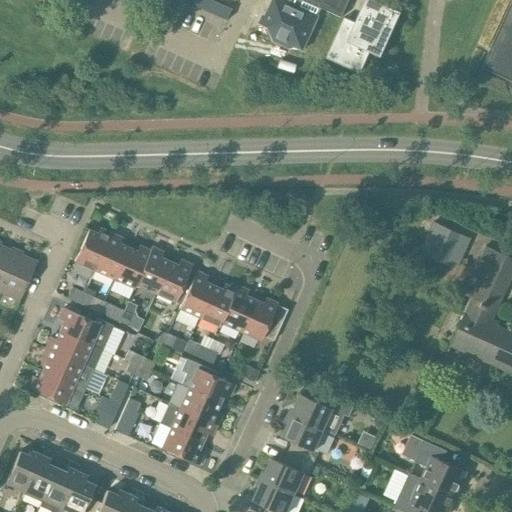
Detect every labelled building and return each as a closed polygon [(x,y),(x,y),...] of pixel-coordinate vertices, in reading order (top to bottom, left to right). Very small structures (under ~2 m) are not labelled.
[(202,8),(206,0),(198,0),(196,5),(202,8)] [(209,11),(214,0),(213,0),(206,0),(202,8),(209,11)] [(215,14),(220,3),(214,0),(209,11),(215,14)] [(319,16),(283,0),(272,0),(262,24),(269,27),(274,41),(290,48),(295,46),(303,50),(319,16)] [(351,0),(304,0),(343,18),(351,0)] [(402,11),(377,0),(366,0),(355,26),(343,20),(326,58),(361,73),(371,51),(381,56),(402,11)] [(511,0),(482,67),(511,80),(511,0)] [(220,3),(215,14),(221,17),(226,6),(220,3)] [(232,9),(226,6),(221,17),(228,20),(232,9)] [(461,233),(433,221),(419,251),(447,264),(448,261),(457,265),(471,238),(461,233)] [(94,270),(111,233),(100,228),(97,233),(88,229),(74,261),(94,270)] [(94,270),(114,279),(128,247),(119,243),(121,238),(111,233),(94,270)] [(0,288),(16,252),(0,245),(0,288)] [(134,288),(136,284),(135,284),(150,250),(139,245),(136,251),(128,247),(114,279),(134,288)] [(511,275),(511,257),(486,245),(473,273),(483,278),(467,313),(466,312),(451,344),(475,354),(475,356),(492,364),(493,362),(511,370),(511,331),(491,322),(511,275)] [(136,284),(155,293),(169,261),(160,258),(162,252),(151,247),(150,250),(135,284),(136,284)] [(36,262),(16,252),(0,288),(0,291),(19,301),(36,262)] [(169,261),(155,293),(175,302),(180,304),(194,273),(189,271),(192,265),(180,260),(177,265),(169,261)] [(199,317),(213,285),(204,281),(207,276),(196,271),(194,273),(180,304),(179,308),(199,317)] [(213,285),(199,317),(220,326),(221,322),(235,289),(224,284),(222,289),(213,285)] [(221,322),(240,331),(254,300),(245,296),(247,291),(236,286),(235,289),(221,322)] [(70,299),(79,304),(84,292),(74,288),(70,299)] [(93,296),(84,292),(79,304),(88,308),(93,296)] [(263,304),(254,300),(240,331),(261,340),(263,336),(273,340),(287,309),(277,305),(277,303),(265,298),(263,304)] [(118,321),(123,310),(114,306),(109,317),(118,321)] [(60,330),(103,349),(113,326),(97,319),(96,322),(64,308),(58,319),(64,322),(60,330)] [(123,310),(118,321),(127,326),(132,314),(123,310)] [(162,345),(167,334),(158,329),(153,340),(162,345)] [(46,347),(94,369),(103,349),(60,330),(56,339),(51,336),(46,347)] [(176,338),(167,334),(162,345),(171,349),(176,338)] [(199,344),(194,356),(203,360),(208,348),(199,344)] [(42,370),(85,389),(94,369),(46,347),(41,358),(46,361),(42,370)] [(208,348),(203,360),(212,364),(218,353),(208,348)] [(129,361),(140,366),(144,357),(133,353),(129,361)] [(144,357),(140,366),(150,371),(154,362),(144,357)] [(188,388),(220,402),(224,394),(229,396),(234,385),(216,376),(218,373),(186,359),(181,371),(186,373),(180,385),(188,389),(188,388)] [(442,365),(431,360),(427,369),(438,374),(442,365)] [(135,375),(140,366),(129,361),(125,370),(135,375)] [(150,371),(140,366),(135,375),(146,380),(150,371)] [(76,409),(85,389),(42,370),(38,378),(33,376),(28,387),(76,409)] [(112,391),(108,400),(119,404),(127,385),(117,381),(112,391)] [(355,404),(343,399),(317,387),(312,398),(301,393),(292,415),(324,429),(336,434),(345,415),(349,416),(355,404)] [(188,389),(179,408),(216,424),(221,413),(216,411),(220,402),(188,388),(188,389)] [(98,411),(93,422),(108,429),(119,404),(108,400),(101,396),(95,410),(98,411)] [(128,398),(124,407),(136,412),(140,403),(128,398)] [(216,424),(179,408),(168,403),(159,423),(170,428),(171,428),(202,442),(206,433),(211,435),(216,424)] [(138,413),(136,412),(124,407),(114,430),(128,436),(138,413)] [(293,441),(288,452),(313,463),(319,451),(314,449),(324,429),(292,415),(282,436),(293,441)] [(198,450),(202,442),(171,428),(170,428),(161,448),(198,464),(203,453),(198,450)] [(423,480),(455,494),(465,471),(443,461),(448,451),(424,440),(415,461),(428,467),(423,479),(423,480)] [(5,482),(24,490),(40,455),(31,451),(29,456),(19,451),(5,482)] [(308,474),(313,463),(288,452),(284,462),(273,457),(263,479),(295,493),(304,472),(308,474)] [(39,506),(56,468),(46,463),(49,459),(40,455),(24,490),(25,491),(21,498),(39,506)] [(66,472),(56,468),(39,506),(52,511),(51,511),(59,511),(78,472),(69,468),(66,472)] [(82,511),(89,497),(94,485),(85,481),(87,476),(78,472),(59,511),(82,511)] [(394,506),(398,508),(406,511),(419,511),(421,507),(433,511),(446,511),(455,494),(423,480),(423,479),(409,473),(394,506)] [(288,511),(286,511),(295,493),(263,479),(253,500),(270,507),(267,511),(288,511)] [(89,497),(82,511),(119,511),(128,494),(119,490),(117,495),(106,490),(101,502),(89,497)] [(344,511),(361,511),(368,497),(355,491),(344,511)] [(128,494),(119,511),(141,511),(144,507),(134,503),(136,498),(128,494)]
